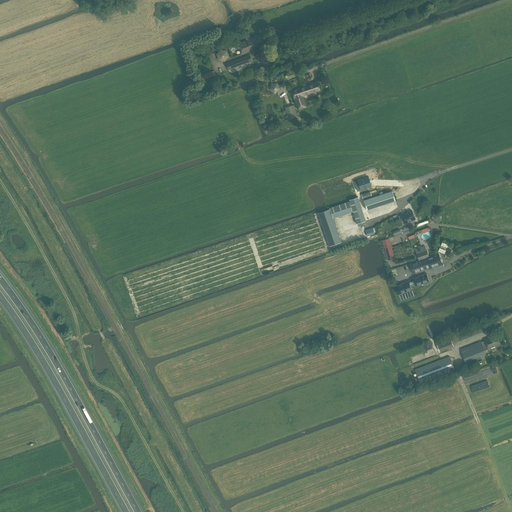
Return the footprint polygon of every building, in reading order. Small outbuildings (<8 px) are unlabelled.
[(250,38),(248,34),(245,36),(247,40),(237,44),(241,54),(264,45),(260,34),(250,38)] [(250,55),(226,63),(228,69),(252,61),(250,56),(250,55)] [(214,71),(207,73),(201,75),(202,80),(215,75),(214,71)] [(298,110),(304,107),(300,97),(320,90),(317,82),(291,90),(298,110)] [(274,93),(277,91),(279,89),(277,84),(271,84),(270,89),(274,93)] [(289,119),(297,116),(293,105),(285,108),(289,119)] [(363,178),(354,181),(357,190),(371,186),(371,185),(370,185),(367,177),(368,177),(368,176),(363,178)] [(366,210),(395,200),(392,191),(363,200),(366,210)] [(349,200),(349,201),(352,212),(353,212),(356,224),(365,221),(357,197),(349,200)] [(318,213),(329,246),(341,242),(333,218),(352,212),(349,201),(329,208),(330,209),(318,213)] [(402,224),(416,219),(412,210),(401,215),(403,218),(400,219),(402,224)] [(431,218),(438,224),(441,220),(438,217),(437,217),(434,214),(431,218)] [(372,227),(365,230),(367,236),(374,234),(372,227)] [(390,238),(383,240),(384,246),(388,260),(392,259),(391,256),(394,255),(392,247),(391,244),(390,239),(390,238)] [(426,250),(424,246),(419,248),(415,249),(419,260),(423,259),(429,257),(427,250),(426,250)] [(430,268),(442,264),(438,253),(429,257),(423,259),(419,260),(409,264),(413,273),(430,267),(430,268)] [(426,274),(413,278),(414,281),(409,283),(408,281),(396,286),(399,294),(411,290),(411,287),(415,286),(424,283),(424,285),(428,284),(427,282),(429,281),(426,274)] [(459,333),(462,340),(484,331),(481,324),(459,333)] [(500,344),(496,335),(485,340),(485,341),(481,342),(460,350),(464,361),(485,353),(484,351),(489,349),(488,348),(495,346),(496,347),(499,346),(499,345),(499,344),(500,344)] [(440,351),(454,346),(450,336),(436,342),(440,351)] [(427,350),(432,348),(433,343),(428,340),(424,342),(423,347),(427,350)] [(421,384),(454,371),(449,357),(415,370),(421,384)]
